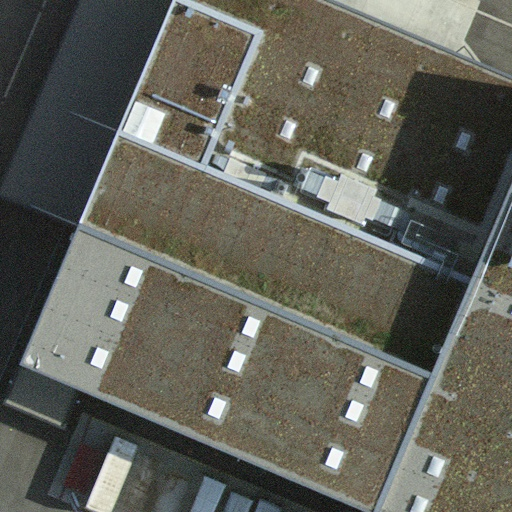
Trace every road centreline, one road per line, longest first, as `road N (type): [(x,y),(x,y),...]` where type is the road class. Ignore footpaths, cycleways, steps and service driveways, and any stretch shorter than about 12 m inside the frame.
road 1 (unknown): [(88,137),(317,242),(450,97)]
road 2 (unknown): [(0,407),(140,372),(208,339),(317,242)]
